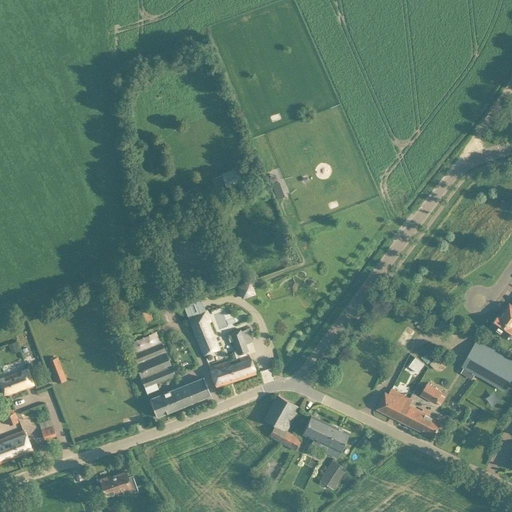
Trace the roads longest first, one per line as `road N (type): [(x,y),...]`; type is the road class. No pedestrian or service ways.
road 1 (residential): [(295,385),(452,171),(511,146)]
road 2 (unclassified): [(0,485),(268,386),(295,385)]
road 3 (unclassified): [(295,385),(511,488)]
